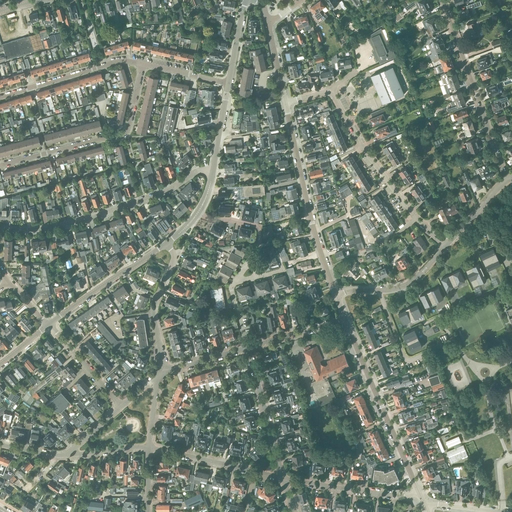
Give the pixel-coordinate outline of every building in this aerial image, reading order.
[(125,9),(124,7),(125,7),(122,0),(117,0),(117,1),(116,1),(119,11),(125,9)] [(145,0),(138,0),(139,4),(143,4),(144,12),(150,11),(149,2),(146,3),(145,0)] [(327,16),(325,13),(328,10),(325,6),(321,0),(315,4),(323,16),(325,18),(326,18),(325,17),(327,16)] [(326,0),(332,8),(333,10),(338,6),(341,5),(338,1),(336,2),(334,0),(326,0)] [(427,0),(420,0),(418,1),(418,2),(416,0),(415,0),(411,3),(408,5),(403,9),(405,12),(410,9),(416,5),(418,9),(429,3),(427,0)] [(467,9),(459,12),(461,19),(470,16),(470,15),(473,14),(471,9),(482,5),(480,1),(466,6),(467,9)] [(114,15),(116,23),(119,22),(117,14),(115,14),(113,7),(112,7),(111,2),(109,2),(108,2),(106,2),(106,3),(105,3),(107,11),(110,11),(111,16),(114,15)] [(104,10),(102,11),(99,3),(93,4),(96,15),(100,14),(103,25),(108,24),(104,10)] [(432,9),(429,3),(418,9),(419,11),(420,11),(422,14),(424,13),(428,11),(429,12),(432,10),(432,9)] [(184,22),(179,4),(174,5),(176,15),(178,23),(184,22)] [(321,17),(322,17),(323,19),(325,18),(323,16),(315,4),(310,8),(314,14),(313,15),(314,17),(319,14),(321,17)] [(68,7),(70,15),(71,18),(72,19),(73,20),(77,19),(77,18),(77,17),(76,13),(77,13),(75,7),(72,8),(72,6),(71,6),(70,6),(69,6),(68,7)] [(67,14),(64,15),(63,11),(62,8),(56,9),(58,17),(59,20),(64,19),(66,27),(70,26),(67,14)] [(43,20),(44,24),(50,23),(50,21),(53,21),(51,15),(50,10),(47,11),(45,11),(45,12),(44,12),(46,20),(43,20)] [(43,24),(44,24),(43,20),(41,21),(41,19),(38,20),(36,13),(29,15),(31,22),(32,25),(38,23),(39,26),(43,25),(43,24)] [(300,16),(304,27),(305,31),(311,29),(306,14),(300,16)] [(9,19),(0,22),(2,28),(4,27),(7,35),(13,34),(12,30),(14,29),(15,32),(21,30),(19,23),(21,22),(19,16),(11,19),(9,20),(9,19)] [(304,27),(300,16),(294,18),(298,29),(304,27)] [(231,22),(226,21),(226,18),(221,17),(221,19),(220,20),(223,21),(222,28),(230,30),(231,22)] [(427,29),(437,24),(434,18),(426,21),(427,22),(424,23),(427,29)] [(253,33),(257,33),(256,24),(258,24),(258,21),(256,21),(256,20),(253,20),(249,20),(249,28),(249,33),(253,33)] [(478,36),(475,28),(474,25),(474,24),(473,22),(467,24),(468,27),(469,26),(470,30),(469,30),(470,32),(466,33),(468,39),(472,38),(478,36)] [(437,24),(427,29),(429,34),(432,33),(432,34),(440,30),(437,24)] [(293,38),(292,36),(290,28),(288,29),(287,25),(281,27),(285,38),(291,36),(292,38),(293,38)] [(230,30),(222,28),(220,35),(229,36),(230,30)] [(381,28),(368,36),(373,48),(377,56),(375,57),(377,61),(378,60),(380,63),(395,56),(389,41),(387,43),(381,28)] [(51,46),(62,43),(60,33),(54,35),(48,36),(49,38),(51,46)] [(19,34),(9,37),(10,42),(20,39),(19,34)] [(347,36),(343,38),(348,46),(352,43),(347,36)] [(430,48),(443,43),(444,43),(443,39),(442,39),(441,37),(433,40),(433,41),(432,41),(432,39),(422,43),(424,46),(428,44),(430,48)] [(49,38),(41,41),(43,48),(51,46),(49,38)] [(500,46),(507,44),(504,38),(497,40),(499,47),(500,47),(500,46)] [(226,49),(228,42),(220,41),(219,42),(215,41),(214,47),(219,49),(219,47),(226,49)] [(443,43),(430,48),(432,54),(430,55),(431,60),(432,59),(438,57),(436,52),(437,52),(438,52),(445,49),(443,43)] [(508,44),(507,44),(500,46),(500,47),(502,53),(510,50),(508,44)] [(104,46),(106,54),(112,53),(110,46),(107,47),(106,45),(104,46)] [(13,51),(15,56),(25,53),(23,48),(13,51)] [(261,48),(249,51),(250,56),(253,56),(257,72),(266,70),(261,48)] [(210,50),(210,54),(205,54),(204,57),(209,58),(210,58),(211,59),(211,60),(214,61),(214,60),(222,61),(223,55),(218,54),(219,52),(210,50)] [(296,58),(295,51),(285,53),(287,60),(296,58)] [(78,63),(76,56),(75,54),(70,56),(70,58),(72,65),(78,63)] [(490,54),(486,55),(487,57),(477,61),(478,63),(477,64),(479,68),(489,65),(487,61),(491,60),(490,54)] [(343,58),(340,59),(337,59),(337,55),(333,57),(334,63),(338,62),(339,69),(345,67),(343,58)] [(442,65),(451,61),(449,55),(440,58),(442,64),(442,65)] [(350,57),(343,58),(345,67),(352,66),(350,57)] [(290,71),(299,69),(297,63),(299,63),(298,60),(292,61),(292,64),(288,65),(290,71)] [(442,65),(442,64),(437,66),(439,72),(438,73),(439,76),(443,75),(445,74),(444,71),(453,68),(451,61),(442,65)] [(25,79),(23,72),(22,70),(25,69),(23,63),(20,64),(22,70),(16,71),(17,74),(19,81),(25,79)] [(221,72),(222,66),(214,65),(210,64),(210,66),(209,70),(210,70),(210,69),(213,70),(213,71),(221,72)] [(382,103),(382,104),(404,94),(403,94),(392,67),(393,67),(393,66),(371,76),(372,76),(383,103),(382,103)] [(239,94),(251,97),(252,91),(249,90),(253,69),(244,67),(239,94)] [(481,73),(483,79),(491,76),(492,77),(496,76),(492,67),(485,69),(486,72),(481,73)] [(316,68),(308,74),(307,74),(308,80),(306,81),(306,82),(298,84),(299,87),(297,88),(296,88),(297,91),(297,92),(299,91),(310,89),(308,82),(314,81),(314,78),(318,77),(317,70),(316,68)] [(300,75),(299,69),(290,71),(291,77),(295,76),(296,79),(302,78),(302,75),(300,75)] [(328,79),(327,72),(323,72),(323,71),(320,71),(322,80),(328,79)] [(443,85),(450,83),(457,80),(455,74),(450,75),(449,72),(443,76),(440,77),(441,80),(442,80),(444,84),(443,85)] [(103,79),(102,79),(100,73),(94,75),(97,84),(100,83),(104,82),(103,79)] [(119,76),(120,79),(117,80),(118,83),(121,82),(126,80),(125,74),(119,76)] [(97,84),(94,75),(88,77),(90,83),(91,83),(91,86),(97,84)] [(146,91),(155,93),(158,79),(149,77),(146,91)] [(73,88),(74,88),(75,91),(80,89),(79,86),(77,80),(71,82),(73,88)] [(121,82),(122,85),(118,86),(119,89),(122,88),(128,86),(126,80),(121,82)] [(459,86),(457,80),(450,83),(452,88),(459,86)] [(487,96),(489,96),(489,97),(499,94),(496,83),(486,87),(488,92),(486,93),(487,96)] [(65,84),(60,86),(61,92),(65,91),(66,94),(68,93),(65,84)] [(189,95),(190,92),(187,91),(189,86),(183,84),(181,90),(184,91),(184,93),(186,94),(186,95),(184,102),(185,102),(184,104),(187,104),(188,102),(189,95)] [(188,102),(193,103),(196,91),(191,90),(190,92),(189,95),(188,102)] [(197,97),(197,102),(200,101),(203,101),(203,98),(214,99),(215,92),(215,91),(202,90),(202,97),(197,97)] [(44,97),(42,91),(37,93),(39,102),(37,103),(39,109),(41,108),(40,103),(46,101),(44,97)] [(155,93),(146,91),(143,105),(152,107),(155,93)] [(461,91),(453,94),(455,100),(463,97),(461,91)] [(275,92),(260,93),(261,100),(276,99),(275,92)] [(501,96),(502,98),(500,99),(494,101),(494,102),(491,103),(493,107),(492,108),(492,110),(494,110),(495,112),(497,112),(498,112),(499,111),(498,109),(502,107),(502,108),(506,107),(505,102),(505,101),(508,100),(506,94),(501,96)] [(455,100),(457,106),(457,107),(455,108),(454,106),(446,110),(447,113),(456,110),(461,108),(460,105),(465,103),(463,97),(455,100)] [(200,101),(200,103),(208,104),(208,106),(213,106),(213,107),(213,104),(214,104),(214,99),(203,98),(203,101),(200,101)] [(315,106),(317,106),(316,102),(313,103),(308,105),(309,108),(300,111),(301,112),(300,113),(299,113),(300,115),(301,115),(302,115),(302,117),(317,113),(315,106)] [(152,107),(143,105),(140,119),(149,121),(152,107)] [(163,131),(169,106),(165,105),(158,136),(161,137),(162,131),(163,131)] [(252,121),(258,121),(256,106),(251,105),(245,105),(246,109),(250,108),(252,121)] [(169,106),(163,131),(172,133),(178,108),(169,106)] [(277,114),(276,107),(266,109),(266,112),(263,112),(264,117),(267,116),(277,114)] [(385,108),(380,110),(371,114),(373,118),(370,119),(371,120),(369,121),(371,124),(372,124),(373,125),(378,123),(379,123),(382,122),(382,121),(385,120),(383,115),(387,113),(385,108)] [(458,122),(463,120),(462,118),(469,116),(466,109),(459,112),(454,114),(453,114),(456,121),(457,120),(458,122)] [(235,110),(234,116),(241,117),(241,118),(242,118),(245,118),(248,119),(249,116),(242,115),(242,111),(235,110)] [(328,123),(335,120),(333,114),(330,115),(329,116),(327,112),(322,113),(324,117),(325,118),(326,117),(328,123)] [(199,118),(200,118),(200,119),(198,119),(199,123),(204,122),(204,123),(210,121),(209,114),(202,115),(199,115),(200,117),(199,117),(199,118)] [(267,116),(269,122),(279,120),(277,114),(267,116)] [(497,118),(499,125),(503,124),(504,126),(509,125),(508,122),(506,115),(497,118)] [(241,118),(241,117),(234,116),(233,122),(246,124),(246,122),(246,121),(248,122),(248,119),(245,118),(244,120),(241,120),(242,118),(241,118)] [(41,119),(38,120),(41,132),(44,131),(42,122),(43,122),(45,121),(47,120),(46,118),(41,119)] [(149,121),(140,119),(137,132),(146,135),(149,121)] [(99,120),(85,124),(88,133),(101,129),(99,120)] [(280,126),(279,120),(269,122),(266,123),(267,127),(270,126),(270,128),(280,126)] [(338,125),(335,120),(328,123),(331,128),(338,125)] [(430,131),(436,129),(432,120),(427,122),(430,131)] [(463,120),(458,122),(455,123),(457,129),(461,127),(459,124),(463,123),(465,129),(463,130),(464,130),(474,126),(473,124),(471,123),(470,120),(464,123),(463,120)] [(246,124),(233,122),(232,127),(232,129),(240,131),(240,129),(243,129),(244,129),(246,128),(252,127),(258,126),(258,121),(252,121),(246,122),(246,124)] [(88,133),(85,124),(71,127),(74,136),(88,133)] [(328,129),(330,135),(333,134),(340,131),(338,125),(331,128),(328,129)] [(377,135),(378,136),(381,135),(383,139),(382,139),(397,133),(395,128),(395,129),(390,131),(388,125),(384,127),(384,126),(381,127),(381,128),(375,130),(376,132),(374,132),(376,136),(377,135)] [(466,136),(468,136),(475,133),(474,130),(475,128),(474,126),(464,130),(465,134),(466,134),(466,136)] [(74,136),(71,127),(57,131),(60,140),(74,136)] [(505,133),(502,134),(505,141),(511,138),(511,134),(511,133),(511,128),(510,129),(511,130),(508,131),(508,130),(504,131),(505,133)] [(47,130),(48,134),(43,135),(46,144),(60,140),(57,131),(53,132),(53,130),(50,131),(50,130),(47,130)] [(340,131),(333,134),(330,135),(333,141),(342,136),(340,131)] [(210,135),(201,136),(201,143),(203,142),(203,146),(208,146),(208,142),(210,142),(210,135)] [(269,136),(270,147),(272,147),(273,155),(278,155),(277,152),(285,151),(285,150),(286,149),(286,148),(285,147),(284,145),(280,145),(280,144),(277,144),(275,135),(269,136)] [(38,136),(24,140),(26,149),(40,145),(38,136)] [(345,142),(342,136),(333,141),(335,146),(345,142)] [(269,141),(268,137),(260,138),(262,146),(262,149),(268,148),(267,142),(269,141)] [(230,141),(230,145),(226,145),(227,153),(232,152),(232,153),(236,153),(239,152),(239,151),(243,151),(241,139),(230,141)] [(476,139),(466,143),(467,146),(467,147),(468,148),(470,153),(475,151),(476,151),(478,151),(478,150),(479,149),(481,148),(480,145),(478,145),(476,139)] [(26,149),(24,140),(10,144),(12,153),(26,149)] [(146,140),(137,142),(138,148),(144,146),(143,143),(147,142),(146,140)] [(396,148),(392,141),(387,144),(388,145),(383,148),(387,154),(396,148)] [(316,142),(304,145),(305,146),(304,147),(305,148),(305,149),(306,150),(315,148),(319,147),(319,143),(316,143),(316,142)] [(345,142),(335,146),(336,149),(339,148),(340,151),(347,148),(345,142)] [(0,144),(1,146),(0,146),(0,155),(12,153),(10,144),(6,145),(5,143),(0,144)] [(196,144),(191,145),(193,149),(194,154),(195,155),(196,155),(197,155),(198,155),(198,154),(200,153),(198,147),(200,146),(199,143),(196,144)] [(104,155),(104,152),(102,146),(96,148),(98,154),(101,153),(102,156),(104,155)] [(144,146),(138,148),(140,154),(146,152),(145,149),(148,148),(148,146),(144,146)] [(396,148),(387,154),(390,160),(400,154),(396,148)] [(91,149),(85,151),(86,157),(90,156),(90,159),(93,158),(91,149)] [(117,152),(118,156),(115,157),(116,159),(118,158),(124,157),(123,151),(117,152)] [(400,154),(390,160),(394,165),(403,160),(400,154)] [(61,157),(63,163),(66,162),(67,165),(68,168),(70,168),(69,164),(67,155),(61,157)] [(186,155),(181,159),(187,165),(192,161),(186,155)] [(346,167),(355,161),(352,156),(349,158),(348,157),(342,160),(346,167)] [(180,157),(177,160),(179,161),(177,163),(178,165),(177,165),(178,168),(180,170),(181,170),(182,169),(187,165),(180,157)] [(320,161),(322,169),(322,170),(331,167),(328,159),(320,161)] [(50,160),(44,161),(45,168),(49,167),(49,170),(50,170),(51,173),(53,173),(52,169),(51,166),(50,160)] [(280,168),(288,167),(288,166),(288,160),(284,161),(284,160),(279,161),(277,161),(278,164),(280,164),(280,168)] [(359,167),(355,161),(346,167),(350,172),(359,167)] [(40,172),(38,163),(32,165),(34,171),(37,170),(38,173),(40,172)] [(143,173),(144,177),(145,177),(145,178),(147,183),(148,187),(149,186),(149,187),(152,186),(151,186),(154,185),(151,176),(150,171),(152,170),(151,167),(150,163),(145,164),(144,165),(145,167),(147,171),(143,173)] [(171,165),(166,167),(170,177),(171,177),(173,177),(173,176),(175,175),(171,165)] [(403,178),(409,173),(412,171),(407,165),(401,169),(402,170),(399,172),(403,178)] [(26,166),(20,168),(22,174),(25,173),(26,176),(28,175),(26,166)] [(157,174),(156,174),(156,175),(158,179),(159,178),(159,179),(160,182),(165,180),(161,168),(161,169),(160,168),(160,167),(158,168),(158,169),(156,170),(157,174)] [(362,172),(359,167),(350,172),(353,178),(362,172)] [(492,169),(488,170),(487,168),(483,170),(482,168),(480,167),(477,168),(481,178),(485,176),(486,179),(492,177),(491,176),(495,175),(492,169)] [(17,178),(14,169),(8,171),(10,177),(14,176),(15,179),(17,178)] [(313,171),(310,172),(311,178),(323,175),(322,170),(322,169),(317,170),(313,170),(313,171)] [(277,176),(279,182),(292,179),(290,172),(283,174),(283,171),(276,173),(276,176),(277,176)] [(412,171),(409,173),(403,178),(407,183),(414,178),(412,175),(413,174),(412,171)] [(362,172),(353,178),(356,183),(358,181),(365,177),(362,172)] [(115,199),(121,197),(118,187),(121,186),(117,173),(114,174),(115,177),(114,177),(118,187),(111,189),(112,192),(113,192),(115,199)] [(333,182),(335,182),(333,174),(328,176),(330,181),(327,181),(327,182),(325,182),(321,183),(321,181),(312,183),(313,188),(317,187),(317,188),(326,186),(326,185),(328,185),(328,184),(328,183),(329,183),(333,182)] [(442,177),(446,187),(451,185),(447,175),(442,177)] [(368,182),(365,177),(358,181),(362,186),(359,188),(368,182)] [(478,177),(470,181),(474,191),(482,188),(478,177)] [(83,179),(79,180),(80,181),(84,195),(87,194),(87,193),(86,189),(83,179)] [(190,182),(185,187),(192,195),(197,190),(196,189),(198,187),(194,183),(192,185),(190,182)] [(368,182),(359,188),(362,193),(371,188),(368,182)] [(126,184),(123,185),(124,188),(127,195),(128,195),(129,195),(130,195),(130,194),(132,194),(129,187),(128,183),(126,184)] [(244,196),(245,196),(265,194),(264,183),(244,185),(244,199),(244,196)] [(313,188),(314,193),(322,191),(331,189),(330,186),(329,184),(329,183),(328,183),(328,184),(328,185),(326,185),(326,186),(317,188),(317,187),(313,188)] [(244,199),(244,185),(232,187),(233,189),(233,191),(241,190),(241,199),(244,199)] [(415,196),(421,191),(418,186),(411,190),(415,196)] [(192,195),(185,187),(180,192),(182,194),(180,196),(184,200),(187,203),(189,201),(187,199),(192,195)] [(339,193),(340,194),(342,199),(352,193),(349,187),(345,189),(342,191),(339,193)] [(465,187),(458,190),(461,195),(458,196),(460,202),(467,199),(467,201),(468,202),(470,201),(470,200),(465,187)] [(299,197),(297,188),(292,189),(289,189),(289,191),(285,191),(287,200),(291,199),(299,197)] [(232,193),(232,189),(219,190),(219,198),(232,197),(232,193)] [(107,202),(110,201),(107,193),(106,191),(103,192),(101,193),(104,203),(105,203),(107,203),(107,202)] [(425,197),(421,191),(415,196),(419,201),(425,197)] [(96,197),(95,194),(90,196),(91,199),(92,199),(94,207),(96,206),(96,207),(98,206),(98,205),(99,205),(97,197),(96,197)] [(374,205),(380,200),(377,195),(369,201),(372,206),(374,205)] [(70,198),(69,198),(74,213),(78,212),(77,209),(81,208),(77,196),(70,199),(70,198)] [(2,199),(1,219),(5,219),(6,203),(9,203),(10,198),(6,198),(6,197),(2,199)] [(80,199),(84,210),(86,209),(86,210),(88,209),(90,208),(86,197),(85,197),(80,199)] [(360,201),(359,202),(362,207),(362,206),(363,206),(362,204),(365,202),(367,201),(365,198),(360,201)] [(50,200),(51,202),(53,217),(55,217),(56,218),(58,217),(58,216),(59,216),(58,210),(55,210),(54,202),(54,200),(50,200)] [(374,205),(372,206),(376,211),(378,210),(384,205),(383,204),(384,203),(383,202),(382,203),(380,200),(374,205)] [(19,202),(19,204),(17,204),(17,208),(17,210),(11,210),(11,219),(18,219),(18,213),(18,212),(24,210),(24,211),(25,210),(23,205),(23,204),(22,204),(22,202),(19,202)] [(187,208),(182,202),(177,207),(183,212),(187,208)] [(286,210),(298,208),(297,203),(289,204),(289,206),(286,207),(280,208),(280,209),(276,210),(276,207),(271,208),(271,213),(280,211),(282,210),(286,210)] [(27,204),(23,205),(25,210),(28,210),(31,221),(37,219),(34,207),(28,208),(27,204)] [(154,206),(157,214),(163,212),(160,204),(154,206)] [(220,207),(219,213),(230,214),(230,210),(233,210),(233,204),(226,204),(225,207),(220,207)] [(242,204),(241,210),(244,211),(242,218),(247,220),(250,208),(251,207),(248,206),(248,205),(242,204)] [(154,206),(153,205),(151,206),(151,207),(149,208),(151,214),(152,216),(157,214),(154,206)] [(379,217),(381,215),(387,210),(384,205),(378,210),(376,211),(375,212),(379,217)] [(455,205),(447,209),(446,207),(439,210),(445,223),(452,220),(450,215),(457,211),(455,205)] [(183,212),(177,207),(173,211),(178,217),(183,212)] [(250,208),(247,220),(253,221),(255,213),(258,214),(259,208),(256,207),(256,209),(251,208),(250,208)] [(354,210),(350,211),(352,216),(355,215),(356,218),(361,216),(360,213),(362,213),(360,207),(358,208),(356,209),(355,207),(353,208),(354,210)] [(282,210),(280,211),(271,213),(272,220),(282,218),(281,215),(291,212),(291,214),(299,212),(298,208),(286,210),(282,210)] [(150,221),(151,221),(151,220),(150,219),(148,215),(145,217),(142,209),(141,210),(140,209),(139,210),(136,212),(140,218),(143,217),(144,219),(145,218),(147,222),(148,223),(150,221)] [(387,210),(381,215),(379,217),(382,222),(384,220),(391,215),(387,210)] [(127,224),(129,223),(134,221),(131,213),(125,216),(127,220),(126,221),(127,224)] [(333,214),(334,214),(320,218),(321,222),(328,220),(332,219),(331,218),(337,217),(336,213),(333,214)] [(394,221),(391,215),(384,220),(388,225),(394,221)] [(125,228),(124,225),(121,218),(115,221),(117,227),(118,227),(119,230),(125,228)] [(157,224),(163,232),(168,229),(167,227),(170,225),(165,218),(157,224)] [(117,227),(115,221),(109,223),(112,229),(112,231),(115,230),(115,228),(117,227)] [(152,223),(151,221),(150,221),(148,223),(146,224),(151,231),(148,233),(152,239),(158,236),(151,226),(153,224),(152,223)] [(394,221),(388,225),(391,230),(398,226),(394,221)] [(104,224),(98,226),(101,233),(107,231),(104,224)] [(213,224),(211,230),(212,230),(211,231),(215,233),(215,232),(221,235),(223,229),(213,224)] [(300,224),(290,227),(291,229),(295,229),(296,233),(302,231),(300,224)] [(95,235),(98,234),(100,237),(99,238),(100,241),(103,240),(102,237),(101,233),(98,226),(93,228),(95,235)] [(131,232),(130,233),(127,227),(124,229),(127,234),(128,234),(130,238),(131,238),(134,236),(131,232)] [(240,227),(239,234),(250,236),(251,230),(240,227)] [(353,234),(352,233),(351,230),(350,228),(345,229),(347,236),(353,234)] [(147,243),(145,239),(144,237),(146,236),(142,230),(138,234),(141,238),(138,240),(142,246),(147,243)] [(202,241),(204,242),(205,239),(203,238),(205,236),(200,234),(200,232),(198,231),(196,232),(195,234),(196,235),(195,238),(202,241)] [(282,231),(274,233),(276,240),(279,239),(284,238),(283,237),(282,231)] [(338,239),(336,232),(329,234),(331,241),(338,239)] [(70,235),(68,235),(68,234),(65,235),(65,236),(61,237),(61,238),(56,239),(58,245),(61,244),(62,248),(72,245),(71,242),(70,235)] [(417,254),(420,251),(421,251),(427,247),(423,242),(420,236),(413,241),(417,246),(413,248),(417,254)] [(341,238),(338,239),(331,241),(333,247),(343,244),(341,238)] [(44,239),(37,241),(39,252),(46,251),(44,239)] [(37,241),(37,240),(30,241),(32,253),(39,252),(37,241)] [(299,244),(298,241),(290,243),(294,253),(297,251),(306,248),(304,242),(301,244),(299,244)] [(199,247),(195,246),(196,244),(190,242),(187,251),(196,254),(197,253),(199,248),(199,247)] [(133,243),(128,246),(131,250),(133,253),(138,250),(133,243)] [(131,250),(128,246),(122,250),(125,254),(131,250)] [(263,249),(269,267),(278,264),(272,246),(263,249)] [(234,247),(231,252),(241,257),(243,258),(246,253),(244,252),(245,248),(243,247),(241,250),(234,247)] [(306,248),(297,251),(299,257),(301,256),(308,254),(306,248)] [(480,254),(487,270),(500,264),(493,248),(480,254)] [(344,257),(348,256),(345,249),(335,253),(337,259),(344,256),(344,257)] [(368,262),(375,258),(376,261),(379,260),(378,257),(376,258),(378,257),(377,256),(375,251),(373,252),(366,256),(368,262)] [(228,258),(224,265),(233,270),(234,271),(238,264),(241,257),(231,252),(228,258)] [(378,257),(379,260),(381,259),(384,264),(388,262),(385,257),(386,256),(385,253),(380,255),(377,256),(378,257)] [(116,254),(110,258),(115,265),(117,263),(118,264),(120,263),(120,262),(121,261),(116,254)] [(199,255),(197,260),(203,263),(208,265),(210,260),(199,255)] [(404,256),(398,260),(398,261),(395,263),(397,266),(399,270),(403,268),(409,264),(404,256)] [(115,265),(110,258),(102,263),(105,267),(107,266),(109,269),(110,268),(111,269),(113,267),(115,265)] [(185,258),(182,265),(192,269),(194,264),(190,263),(191,260),(185,258)] [(300,263),(302,270),(312,268),(310,260),(300,263)] [(24,264),(21,264),(21,270),(31,271),(32,269),(32,268),(29,268),(29,264),(29,263),(30,262),(24,262),(24,264)] [(94,269),(99,276),(101,274),(102,275),(104,273),(105,273),(99,265),(96,267),(94,263),(91,265),(94,269)] [(347,271),(343,275),(347,279),(350,276),(352,276),(354,278),(356,278),(358,277),(358,274),(355,271),(358,267),(355,263),(351,267),(350,265),(345,269),(347,271)] [(223,264),(219,271),(216,278),(226,283),(233,270),(224,265),(223,264)] [(484,274),(480,267),(478,264),(466,270),(467,273),(470,280),(473,286),(486,280),(483,274),(484,274)] [(28,292),(35,300),(41,296),(53,293),(51,285),(51,284),(47,267),(47,265),(41,266),(41,273),(40,277),(40,280),(41,281),(34,287),(28,292)] [(377,268),(381,277),(388,275),(384,268),(382,269),(380,266),(377,268)] [(149,279),(153,270),(153,269),(150,267),(150,268),(147,267),(144,276),(149,279)] [(293,276),(302,274),(301,270),(294,271),(293,267),(287,268),(289,277),(293,276)] [(381,277),(377,268),(372,270),(371,271),(375,280),(381,277)] [(99,276),(94,269),(88,272),(93,280),(94,279),(95,280),(97,278),(99,276)] [(149,279),(148,281),(154,284),(155,281),(159,272),(156,271),(157,270),(154,269),(154,270),(153,270),(149,279)] [(185,280),(186,277),(190,279),(191,276),(187,274),(188,274),(180,270),(178,276),(185,280)] [(453,286),(460,283),(464,281),(459,270),(441,279),(446,290),(453,286)] [(83,271),(80,272),(77,273),(77,275),(77,276),(74,277),(75,280),(71,281),(73,287),(74,286),(74,288),(77,288),(83,286),(81,281),(83,281),(82,278),(84,277),(83,271)] [(314,274),(307,276),(307,277),(304,278),(305,281),(308,280),(309,282),(316,280),(314,274)] [(288,286),(289,290),(292,289),(290,281),(287,282),(285,275),(283,276),(283,275),(279,276),(282,288),(288,286)] [(275,285),(272,286),(274,294),(277,293),(277,291),(283,290),(282,288),(279,276),(274,277),(275,277),(275,278),(273,279),(275,285)] [(274,294),(272,286),(269,287),(267,281),(265,281),(265,280),(261,281),(264,293),(270,291),(271,295),(274,294)] [(257,290),(254,291),(256,299),(260,298),(259,295),(264,293),(261,281),(257,282),(257,284),(255,284),(257,290)] [(135,282),(132,284),(135,289),(137,289),(138,290),(139,290),(140,287),(138,286),(135,282)] [(222,288),(221,284),(210,286),(211,289),(210,290),(211,298),(212,305),(214,305),(215,310),(226,308),(222,288)] [(184,290),(174,285),(171,291),(176,293),(175,294),(178,295),(179,294),(182,296),(183,294),(185,295),(189,297),(192,290),(185,287),(184,290)] [(247,285),(243,286),(246,298),(252,296),(253,300),(256,299),(254,291),(251,292),(249,286),(247,286),(247,285)] [(118,288),(118,289),(123,297),(128,294),(123,286),(121,287),(120,286),(118,288)] [(246,298),(243,286),(239,287),(239,288),(239,289),(237,289),(240,300),(246,298)] [(65,293),(66,293),(65,290),(64,290),(63,287),(60,288),(61,291),(58,292),(60,300),(66,298),(65,293)] [(309,296),(317,293),(314,287),(306,290),(309,296)] [(432,303),(436,302),(443,298),(438,287),(420,296),(425,307),(432,303)] [(121,304),(120,303),(125,300),(123,297),(118,289),(117,289),(114,291),(115,291),(113,293),(117,299),(115,301),(118,306),(121,304)] [(137,289),(136,292),(141,294),(136,304),(143,308),(148,298),(143,296),(145,292),(142,291),(139,290),(138,290),(137,289)] [(319,299),(317,293),(309,296),(311,302),(319,299)] [(103,299),(107,305),(112,302),(108,296),(103,299)] [(176,301),(168,298),(165,304),(166,305),(166,306),(173,308),(176,310),(179,304),(184,306),(185,303),(180,300),(179,303),(176,302),(176,301)] [(107,305),(103,299),(98,303),(102,308),(107,305)] [(11,312),(9,310),(15,308),(14,303),(11,304),(10,301),(4,303),(4,300),(3,300),(4,303),(6,308),(5,308),(6,311),(8,316),(10,319),(14,315),(12,312),(11,312)] [(45,312),(51,310),(49,303),(49,300),(43,301),(43,304),(45,312)] [(102,308),(98,303),(93,306),(97,312),(102,308)] [(414,319),(417,317),(422,315),(416,304),(398,313),(403,324),(410,321),(410,320),(414,319)] [(304,307),(299,308),(300,310),(300,311),(301,316),(313,312),(311,305),(304,307)] [(93,306),(88,309),(92,315),(97,312),(93,306)] [(272,316),(267,317),(270,331),(272,330),(272,331),(274,331),(275,330),(276,329),(274,317),(277,316),(275,306),(270,307),(272,315),(272,316)] [(327,310),(326,307),(315,312),(318,318),(326,314),(326,315),(328,314),(328,312),(327,310)] [(88,309),(83,313),(87,319),(92,315),(88,309)] [(87,319),(83,313),(78,316),(82,322),(87,319)] [(282,314),(278,315),(279,320),(282,328),(282,327),(283,327),(284,328),(285,327),(286,326),(288,326),(289,325),(285,313),(282,314)] [(294,324),(300,322),(298,314),(295,315),(294,313),(291,314),(294,324)] [(12,321),(10,319),(8,316),(5,317),(8,320),(7,321),(10,324),(7,327),(15,336),(19,333),(13,326),(15,324),(12,321)] [(82,322),(78,316),(73,320),(77,326),(82,322)] [(25,317),(19,322),(27,331),(32,326),(27,320),(25,317)] [(219,332),(215,318),(209,320),(210,325),(212,324),(213,328),(211,329),(212,332),(213,332),(214,336),(212,337),(210,338),(211,341),(213,341),(214,345),(220,343),(218,335),(220,335),(219,331),(219,332)] [(260,332),(262,332),(262,331),(265,330),(264,325),(265,325),(264,322),(264,319),(261,320),(261,323),(257,323),(257,328),(258,328),(259,332),(260,331),(260,332)] [(77,326),(73,320),(68,323),(72,329),(77,326)] [(364,332),(372,329),(374,328),(380,325),(379,323),(374,325),(373,322),(362,326),(364,332)] [(7,327),(4,330),(1,327),(0,327),(0,331),(3,335),(5,333),(11,340),(15,336),(7,327)] [(198,337),(201,349),(202,348),(202,349),(206,348),(206,347),(207,347),(204,337),(206,337),(204,328),(200,329),(201,333),(197,334),(198,337)] [(235,339),(232,328),(229,329),(227,329),(230,340),(235,339)] [(377,333),(376,332),(374,328),(372,329),(364,332),(367,338),(374,335),(374,334),(377,333)] [(230,340),(227,329),(222,331),(225,342),(230,340)] [(414,329),(403,335),(411,352),(422,347),(414,329)] [(170,338),(178,336),(176,330),(168,332),(170,338)] [(376,340),(374,335),(367,338),(369,343),(376,340)] [(178,336),(170,338),(172,344),(180,342),(185,340),(185,341),(186,340),(185,338),(182,339),(182,338),(179,339),(178,336)] [(198,337),(193,339),(194,342),(196,350),(197,350),(201,349),(198,337)] [(0,344),(4,350),(6,348),(7,348),(8,347),(8,346),(9,346),(3,339),(1,341),(0,338),(0,344)] [(49,349),(54,345),(48,339),(43,343),(49,349)] [(379,339),(376,340),(369,343),(371,349),(379,346),(378,345),(381,344),(379,339)] [(86,350),(91,345),(87,341),(82,345),(86,350)] [(91,345),(86,350),(90,354),(95,350),(91,345)] [(305,351),(304,351),(313,371),(317,380),(312,382),(312,383),(316,393),(318,397),(321,404),(323,404),(323,403),(329,401),(335,398),(335,399),(336,399),(335,398),(331,388),(332,388),(331,387),(330,385),(329,383),(328,383),(326,377),(327,376),(329,375),(340,371),(343,369),(349,367),(350,367),(344,354),(327,361),(328,364),(326,365),(325,365),(325,366),(324,366),(322,365),(321,365),(321,364),(321,363),(319,361),(322,359),(321,356),(320,356),(319,356),(318,354),(319,354),(320,353),(316,346),(314,347),(312,348),(310,348),(309,346),(304,348),(305,350),(305,351)] [(44,353),(38,347),(36,349),(36,348),(34,350),(36,353),(33,355),(37,359),(40,356),(42,359),(46,356),(44,353)] [(181,348),(173,350),(175,356),(183,354),(181,348)] [(95,350),(90,354),(94,359),(99,354),(95,350)] [(284,355),(282,350),(275,353),(264,356),(265,362),(273,360),(272,357),(275,356),(275,357),(279,356),(284,355)] [(441,352),(437,354),(442,364),(446,363),(441,352)] [(99,354),(94,359),(98,363),(103,359),(99,354)] [(137,354),(135,360),(144,364),(146,357),(137,354)] [(55,359),(60,365),(64,361),(59,355),(55,359)] [(383,356),(376,359),(379,365),(385,362),(383,356)] [(35,368),(27,358),(23,361),(30,370),(32,368),(33,369),(35,368)] [(59,366),(53,359),(50,362),(52,364),(50,366),(54,370),(55,369),(59,366)] [(107,363),(103,359),(98,363),(102,368),(107,363)] [(126,360),(124,362),(125,363),(130,368),(132,366),(133,366),(142,369),(144,364),(135,360),(134,364),(132,363),(131,364),(126,360)] [(428,361),(432,372),(437,370),(434,361),(433,362),(432,360),(428,361)] [(109,365),(107,363),(102,368),(106,372),(111,368),(112,368),(114,366),(114,367),(117,364),(116,362),(113,365),(111,363),(109,365)] [(394,365),(397,364),(396,362),(393,363),(390,365),(390,364),(387,365),(385,362),(379,365),(381,371),(388,368),(391,367),(394,366),(394,365)] [(130,368),(125,363),(123,366),(127,370),(126,371),(126,372),(124,374),(130,382),(135,378),(129,370),(130,368)] [(230,366),(227,367),(228,369),(229,374),(230,378),(234,377),(240,375),(238,371),(242,370),(240,363),(230,366)] [(65,374),(72,369),(67,364),(61,369),(63,372),(61,374),(63,376),(65,374)] [(277,367),(278,370),(268,373),(270,379),(281,375),(280,372),(279,372),(279,371),(281,371),(281,369),(283,368),(284,368),(284,367),(287,366),(286,364),(283,365),(278,366),(278,367),(277,367)] [(16,371),(14,373),(19,380),(25,375),(23,373),(24,372),(18,365),(14,368),(16,371)] [(389,371),(388,368),(381,371),(383,377),(393,373),(394,376),(399,374),(397,369),(392,371),(392,370),(389,371)] [(51,372),(49,370),(44,374),(46,376),(37,383),(34,386),(28,391),(34,399),(35,398),(36,399),(37,400),(40,397),(36,392),(59,374),(55,369),(54,370),(54,371),(51,372)] [(76,374),(72,369),(65,374),(63,376),(65,378),(67,377),(70,379),(76,374)] [(214,383),(216,382),(220,381),(217,369),(211,371),(214,383)] [(211,371),(206,373),(209,385),(212,384),(213,385),(216,385),(216,382),(214,383),(211,371)] [(19,380),(14,373),(11,375),(9,372),(5,375),(12,385),(19,380)] [(206,373),(200,374),(203,383),(206,382),(206,385),(207,390),(210,389),(209,385),(206,373)] [(30,374),(26,377),(34,386),(37,383),(32,376),(30,374)] [(119,377),(119,378),(126,386),(130,382),(124,374),(120,378),(119,377)] [(203,383),(200,374),(195,376),(197,384),(198,388),(199,391),(201,390),(200,386),(199,384),(203,383)] [(409,381),(410,381),(408,374),(398,378),(386,382),(387,384),(391,383),(392,384),(396,383),(400,382),(400,383),(401,383),(402,382),(402,381),(406,380),(407,382),(409,381)] [(438,374),(428,377),(431,385),(440,382),(438,374)] [(281,375),(270,379),(271,384),(281,381),(281,378),(281,375)] [(192,389),(198,388),(197,384),(195,376),(194,376),(189,377),(192,389)] [(126,386),(119,378),(117,379),(118,381),(116,384),(115,385),(117,387),(118,386),(122,390),(126,386)] [(245,385),(244,378),(234,380),(235,383),(236,383),(237,386),(234,387),(234,388),(245,385)] [(78,389),(84,383),(80,379),(72,386),(77,390),(78,389)] [(346,382),(343,383),(347,393),(351,391),(351,390),(358,387),(355,379),(347,382),(346,382)] [(391,383),(387,384),(388,388),(389,388),(392,388),(391,387),(395,385),(397,385),(398,386),(404,385),(403,383),(405,382),(409,381),(407,382),(406,380),(402,381),(402,382),(401,383),(400,383),(400,382),(396,383),(392,384),(391,383)] [(78,389),(77,390),(80,395),(75,399),(77,402),(80,400),(83,397),(81,395),(89,388),(84,383),(78,389)] [(179,384),(175,394),(182,397),(185,392),(182,383),(179,384)] [(245,385),(234,388),(235,391),(236,394),(233,394),(234,397),(238,396),(238,393),(238,392),(247,390),(245,385)] [(274,397),(282,394),(282,391),(283,391),(282,388),(273,390),(274,397)] [(404,390),(404,389),(400,391),(400,390),(397,391),(392,393),(393,395),(392,395),(393,399),(394,399),(403,396),(403,397),(409,394),(407,389),(404,390)] [(34,399),(28,391),(22,398),(30,404),(34,399)] [(60,391),(49,401),(46,404),(60,411),(67,405),(70,407),(71,406),(69,403),(70,403),(60,391)] [(220,403),(228,401),(225,391),(222,392),(224,399),(220,401),(220,403)] [(14,393),(10,400),(15,403),(20,396),(14,393)] [(43,394),(40,397),(37,400),(46,404),(49,401),(43,394)] [(182,397),(175,394),(172,399),(180,402),(182,397)] [(282,394),(274,397),(276,403),(286,400),(287,402),(292,401),(291,398),(287,399),(286,397),(283,397),(282,394)] [(341,403),(351,398),(350,394),(339,398),(341,403)] [(403,396),(394,399),(395,401),(394,401),(395,404),(395,405),(404,402),(407,401),(406,397),(410,396),(409,394),(403,397),(403,396)] [(363,398),(361,395),(351,400),(352,402),(355,400),(356,404),(365,400),(363,397),(363,398)] [(250,403),(248,396),(240,398),(242,405),(250,403)] [(101,402),(100,402),(95,397),(90,401),(91,403),(92,402),(97,409),(102,405),(102,404),(102,403),(102,402),(101,402)] [(180,402),(172,399),(170,404),(177,407),(180,402)] [(80,400),(77,402),(83,408),(85,406),(88,410),(89,409),(92,413),(94,412),(95,412),(96,412),(97,412),(97,411),(97,410),(97,409),(92,402),(91,403),(90,401),(85,405),(80,400)] [(356,404),(358,407),(355,408),(356,410),(358,409),(366,405),(365,403),(366,403),(365,400),(356,404)] [(287,403),(287,405),(281,407),(281,408),(277,409),(278,412),(279,412),(280,415),(289,412),(288,409),(289,409),(289,410),(291,409),(292,407),(292,405),(294,404),(294,401),(287,403)] [(83,408),(77,402),(77,403),(75,405),(79,409),(77,411),(79,414),(77,416),(83,422),(87,418),(80,410),(83,408)] [(405,405),(404,402),(395,405),(396,408),(397,408),(397,410),(402,408),(402,409),(410,406),(409,403),(405,405)] [(177,414),(178,414),(181,415),(182,415),(183,414),(179,412),(176,410),(177,407),(170,404),(168,408),(167,409),(175,413),(177,414)] [(366,405),(358,409),(361,414),(368,411),(366,405)] [(175,413),(167,409),(165,413),(165,416),(175,418),(177,414),(180,415),(181,415),(178,414),(177,414),(175,413)] [(415,410),(411,411),(405,413),(405,412),(398,414),(399,418),(412,414),(413,414),(416,413),(415,410)] [(0,415),(1,414),(3,415),(2,420),(0,419),(0,432),(0,431),(2,432),(3,424),(9,426),(12,413),(3,411),(0,413),(0,415)] [(361,414),(362,417),(359,419),(360,420),(363,419),(371,416),(368,411),(361,414)] [(76,414),(74,416),(73,415),(71,415),(70,416),(71,416),(70,417),(66,413),(64,416),(69,421),(72,419),(73,420),(78,426),(83,422),(77,416),(76,414)] [(412,414),(399,418),(400,419),(399,419),(399,420),(399,422),(400,422),(401,422),(401,423),(413,419),(413,418),(416,417),(417,416),(417,415),(417,414),(416,413),(413,414),(412,414)] [(243,414),(238,415),(235,416),(236,420),(240,419),(241,419),(243,420),(244,420),(245,424),(239,425),(255,421),(253,415),(245,417),(245,414),(243,414)] [(359,423),(361,422),(361,420),(363,419),(366,427),(370,425),(369,423),(373,421),(371,416),(363,419),(360,420),(359,419),(358,419),(359,422),(359,423)] [(59,426),(68,436),(72,433),(71,432),(72,431),(68,427),(69,427),(67,425),(69,423),(64,417),(61,419),(61,420),(60,422),(62,424),(59,426)] [(283,427),(291,424),(292,424),(291,418),(281,420),(283,427)] [(256,427),(255,421),(239,425),(240,428),(243,427),(248,430),(256,427)] [(427,424),(426,421),(420,423),(419,423),(415,424),(406,427),(405,428),(405,429),(407,430),(407,431),(424,425),(427,424)] [(18,427),(16,437),(23,438),(25,428),(21,427),(22,424),(19,424),(18,427)] [(284,433),(294,430),(292,424),(291,424),(283,427),(284,433)] [(12,425),(10,436),(16,437),(18,427),(16,427),(16,426),(12,425)] [(424,425),(407,431),(408,434),(422,430),(421,429),(425,428),(424,425)] [(68,436),(59,426),(57,428),(56,427),(54,427),(53,428),(52,427),(50,429),(55,436),(57,434),(59,436),(60,435),(63,439),(64,439),(65,439),(68,436)] [(31,431),(29,439),(32,440),(32,441),(36,442),(36,441),(38,434),(38,432),(39,431),(32,429),(31,431)] [(172,431),(163,430),(163,434),(163,433),(163,434),(162,434),(161,437),(162,437),(162,438),(162,439),(166,440),(167,439),(170,440),(171,439),(177,440),(178,436),(179,436),(180,433),(183,434),(183,433),(174,431),(172,431)] [(372,430),(368,432),(367,432),(368,435),(369,434),(372,439),(379,436),(377,430),(373,432),(372,430)] [(296,433),(296,436),(286,438),(287,445),(296,442),(298,442),(297,436),(301,435),(301,436),(303,435),(302,431),(296,433)] [(203,436),(203,438),(201,446),(207,447),(209,439),(210,437),(212,438),(213,433),(210,432),(210,435),(204,434),(203,436)] [(55,440),(49,433),(43,437),(44,438),(43,440),(46,444),(48,442),(50,445),(51,444),(52,445),(55,442),(54,441),(55,440)] [(186,434),(183,433),(183,434),(180,433),(179,436),(178,436),(177,440),(190,443),(192,435),(186,434)] [(379,436),(372,439),(369,440),(369,441),(370,443),(373,441),(374,444),(382,441),(379,436)] [(413,438),(414,440),(411,441),(413,446),(421,443),(418,436),(413,438)] [(461,442),(459,436),(446,441),(448,447),(453,445),(454,448),(446,451),(451,463),(468,456),(463,444),(461,445),(459,443),(461,442)] [(384,446),(382,441),(374,444),(376,449),(384,446)] [(238,446),(236,454),(237,454),(237,455),(239,455),(240,455),(242,455),(243,450),(246,450),(246,448),(247,443),(247,444),(242,443),(242,442),(239,442),(238,446)] [(297,445),(296,442),(287,445),(289,451),(298,448),(298,445),(297,445)] [(256,443),(252,447),(260,456),(263,453),(262,452),(264,451),(256,443)] [(421,443),(413,446),(414,449),(415,452),(423,449),(421,443)] [(373,449),(371,450),(373,453),(374,453),(374,452),(375,452),(375,453),(378,452),(379,454),(387,451),(386,448),(385,448),(384,446),(376,449),(376,450),(374,451),(373,449)] [(252,448),(253,449),(249,453),(255,459),(256,458),(257,458),(260,456),(252,447),(252,448)] [(423,449),(415,452),(416,455),(417,454),(418,457),(428,453),(425,454),(423,449)] [(387,451),(379,454),(381,460),(388,456),(387,454),(388,453),(387,451)] [(428,453),(418,457),(420,462),(430,458),(429,454),(428,453)] [(293,462),(294,468),(304,466),(303,460),(301,460),(300,455),(292,457),(293,461),(293,462)] [(319,463),(317,462),(317,460),(314,460),(315,455),(311,455),(310,460),(314,461),(312,471),(319,472),(320,463),(319,463)] [(0,467),(0,474),(1,475),(4,476),(6,472),(4,470),(3,471),(2,470),(3,468),(4,464),(6,465),(9,458),(7,457),(6,456),(5,456),(0,467)] [(370,465),(370,466),(369,474),(372,474),(373,467),(374,464),(375,463),(376,463),(374,460),(371,461),(370,458),(366,460),(368,463),(367,463),(368,465),(370,465)] [(133,475),(134,475),(133,474),(134,467),(138,467),(139,459),(133,459),(133,464),(130,464),(130,470),(128,470),(128,472),(129,472),(129,474),(133,475)] [(116,475),(123,475),(123,473),(125,473),(126,460),(120,460),(119,464),(117,464),(117,472),(116,475)] [(27,471),(33,465),(29,461),(22,469),(24,471),(26,469),(27,471)] [(111,475),(111,470),(112,470),(112,466),(111,466),(111,462),(106,462),(106,467),(102,467),(102,475),(111,475)] [(157,465),(158,470),(169,470),(169,464),(167,464),(166,462),(160,462),(160,464),(160,465),(157,465)] [(90,468),(88,473),(88,476),(93,477),(96,466),(92,465),(91,469),(90,468)] [(384,465),(378,465),(378,467),(374,467),(372,480),(384,482),(384,480),(386,481),(388,484),(399,479),(393,467),(386,470),(386,469),(383,468),(384,465)] [(424,474),(434,470),(433,468),(435,467),(434,465),(432,466),(432,465),(422,469),(424,474)] [(63,466),(56,474),(52,478),(53,479),(54,479),(56,481),(57,479),(60,476),(61,475),(67,469),(63,466)] [(74,473),(71,481),(74,482),(75,479),(81,480),(84,468),(82,468),(83,467),(80,466),(80,467),(79,467),(78,471),(77,471),(76,474),(74,473)] [(174,468),(174,472),(177,473),(176,475),(178,475),(178,478),(178,479),(180,479),(181,479),(182,476),(184,468),(183,468),(183,467),(181,467),(178,467),(177,469),(174,468)] [(184,468),(182,476),(187,477),(186,481),(190,482),(191,475),(188,474),(189,469),(186,469),(187,468),(184,467),(184,468)] [(366,469),(366,468),(363,468),(363,469),(360,468),(360,470),(358,477),(364,478),(366,471),(366,469)] [(20,479),(22,476),(23,477),(25,474),(21,471),(20,471),(18,469),(14,473),(20,479)] [(66,481),(69,478),(68,478),(71,475),(68,473),(69,472),(67,469),(61,475),(60,476),(66,481)] [(434,470),(424,474),(426,479),(433,476),(435,480),(439,479),(441,479),(438,474),(436,475),(434,470)] [(202,472),(196,471),(194,477),(192,477),(191,481),(191,482),(190,490),(193,490),(194,482),(200,483),(200,482),(202,472)] [(209,474),(202,472),(200,482),(204,483),(205,480),(207,481),(209,474)] [(8,479),(12,484),(13,483),(14,483),(18,479),(13,474),(12,475),(8,479)] [(213,484),(212,485),(210,484),(208,491),(211,491),(212,486),(214,487),(214,484),(215,484),(215,485),(219,486),(221,476),(218,475),(218,476),(215,475),(213,484)] [(221,476),(219,486),(222,487),(222,486),(223,486),(222,489),(224,489),(223,495),(226,496),(226,495),(227,489),(228,488),(225,487),(225,486),(227,478),(224,477),(221,476)] [(441,479),(439,479),(440,484),(441,484),(442,491),(442,493),(450,492),(449,484),(454,484),(454,477),(449,478),(441,479)] [(50,481),(47,485),(56,492),(60,487),(61,486),(63,488),(65,486),(64,485),(57,481),(56,481),(54,479),(53,482),(57,484),(56,485),(50,481)] [(231,489),(227,489),(226,495),(230,495),(231,489),(234,490),(234,488),(237,489),(239,481),(233,479),(231,489)] [(439,479),(435,480),(433,481),(433,483),(430,483),(431,491),(432,492),(442,491),(441,484),(440,484),(439,479)] [(465,481),(455,480),(456,483),(456,485),(457,492),(457,493),(460,493),(460,494),(463,494),(463,495),(466,495),(467,486),(468,487),(469,481),(465,480),(465,481)] [(245,482),(239,481),(237,489),(236,493),(240,494),(241,492),(242,492),(245,482)] [(485,492),(483,486),(481,483),(478,485),(474,484),(474,483),(471,482),(470,486),(472,487),(471,494),(474,494),(474,496),(484,497),(485,492)] [(265,497),(270,489),(267,487),(267,488),(264,486),(262,490),(260,488),(260,487),(258,486),(256,486),(254,495),(256,496),(256,495),(258,496),(260,494),(265,497)] [(8,495),(10,490),(5,487),(0,495),(1,495),(1,496),(3,497),(4,497),(6,494),(8,495)] [(93,488),(92,490),(90,497),(100,497),(100,490),(101,489),(100,489),(94,488),(93,488)] [(270,489),(265,497),(272,503),(275,498),(272,497),(275,493),(272,492),(273,491),(270,489)] [(308,502),(314,503),(315,499),(307,498),(305,492),(299,494),(299,495),(298,495),(299,499),(300,499),(301,503),(301,504),(308,502)] [(200,493),(196,495),(185,500),(188,508),(203,501),(200,493)] [(39,502),(36,500),(35,502),(27,497),(21,507),(28,511),(29,511),(30,510),(33,511),(39,502)] [(330,511),(336,511),(340,511),(339,511),(340,511),(340,510),(342,501),(335,500),(333,511),(331,511),(330,511)] [(102,511),(103,503),(88,501),(87,509),(102,511)] [(342,501),(340,510),(340,511),(349,511),(350,509),(347,508),(348,502),(342,501)] [(39,502),(33,511),(32,511),(44,511),(47,509),(41,506),(42,504),(39,502)] [(311,511),(310,507),(314,505),(314,503),(308,502),(301,504),(303,509),(304,511),(302,511),(311,511)]
